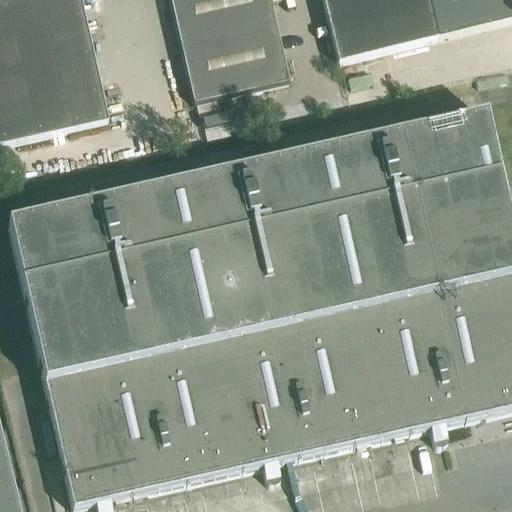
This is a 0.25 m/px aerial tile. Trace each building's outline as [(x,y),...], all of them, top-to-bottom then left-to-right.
[(0,0),(0,151),(108,127),(78,0),(0,0)] [(286,89),(266,0),(167,0),(192,110),(286,89)] [(320,0),(338,73),(419,52),(406,0),(320,0)] [(406,0),(419,52),(511,28),(511,14),(508,0),(406,0)] [(511,237),(486,122),(8,231),(71,511),(94,511),(96,511),(95,511),(110,511),(110,509),(262,474),(265,486),(266,488),(267,489),(268,491),(270,491),(271,492),(273,492),(275,492),(276,491),(278,490),(279,488),(279,487),(280,485),(279,483),(277,471),(430,436),(433,449),(434,451),(436,452),(437,453),(438,454),(440,454),(442,453),(443,453),(444,452),(445,451),(446,449),(447,446),(444,433),(511,417),(511,237)] [(0,511),(18,511),(0,438),(0,511)]
